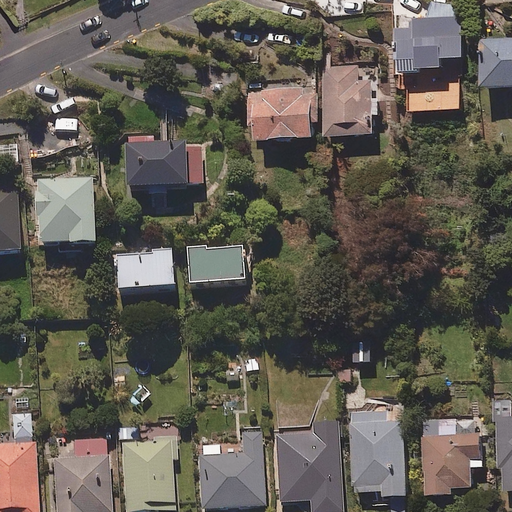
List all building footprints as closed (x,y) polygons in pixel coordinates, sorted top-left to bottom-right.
[(462,10),(450,10),(450,18),(396,22),(400,73),(443,70),(443,60),(466,58),(462,10)] [(511,87),(511,38),(482,40),(483,88),(511,87)] [(374,136),(374,118),(380,118),(380,98),(373,98),(373,81),(359,81),(359,66),(326,67),(328,137),(374,136)] [(461,109),(459,87),(411,92),(413,114),(461,109)] [(315,139),(312,89),(249,92),(252,143),(315,139)] [(185,144),(124,145),(125,193),(203,191),(202,153),(185,153),(185,144)] [(16,145),(0,146),(0,165),(18,163),(16,145)] [(37,247),(67,247),(67,251),(94,251),(94,246),(92,179),(35,181),(37,247)] [(0,255),(20,254),(17,189),(0,189),(0,255)] [(244,285),(242,249),(187,252),(188,288),(244,285)] [(174,290),(171,253),(114,258),(117,295),(174,290)] [(261,373),(260,357),(244,358),(245,374),(261,373)] [(467,381),(445,383),(446,398),(468,396),(467,381)] [(511,401),(493,402),(496,470),(504,469),(505,494),(511,493),(511,401)] [(384,500),(392,499),(392,511),(406,511),(406,497),(409,497),(405,422),(389,423),(388,412),(351,414),(356,495),(383,493),(384,500)] [(13,417),(13,446),(0,446),(0,511),(38,511),(37,446),(37,416),(13,417)] [(457,420),(424,422),(428,498),(453,496),(453,491),(474,490),(473,469),(484,468),(482,435),(458,436),(457,420)] [(342,511),(339,425),(312,427),(312,430),(275,432),(278,508),(310,507),(310,511),(342,511)] [(177,442),(140,444),(140,431),(116,432),(117,445),(122,445),(125,511),(175,511),(173,463),(178,462),(177,442)] [(263,433),(243,433),(243,457),(220,458),(220,447),(200,448),(201,511),(231,511),(264,511),(263,433)] [(111,511),(108,439),(62,441),(63,462),(53,462),(55,511),(111,511)]
